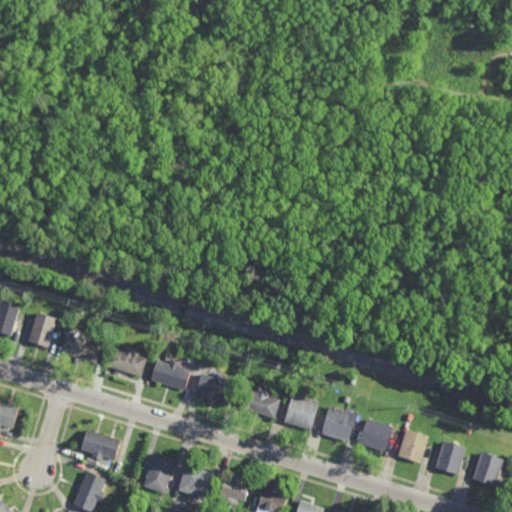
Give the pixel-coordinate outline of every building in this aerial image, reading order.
[(10,335),(0,331),(0,304),(1,301),(19,306),(10,335)] [(48,347),(28,341),(36,312),(56,318),(48,347)] [(90,341),(101,345),(96,363),(61,353),(67,333),(78,337),(80,333),(91,336),(90,341)] [(135,355),(146,359),(140,377),(105,366),(111,347),(124,351),(125,346),(136,350),(135,355)] [(168,363),(169,360),(180,363),(179,367),(191,370),(185,390),(151,380),(157,360),(168,363)] [(213,377),(214,373),(225,377),(224,381),(235,385),(229,404),(196,394),(202,373),(213,377)] [(355,385),(349,383),(351,375),(357,377),(355,385)] [(269,396),(281,400),(275,419),(239,408),(245,388),(257,392),(258,387),(270,391),(269,396)] [(311,430),(284,422),(292,394),(319,403),(311,430)] [(14,428),(4,426),(3,429),(0,428),(0,402),(19,408),(14,428)] [(348,443),(321,434),(330,406),(358,414),(348,443)] [(385,454),(357,445),(366,417),(394,425),(385,454)] [(115,459),(103,455),(101,460),(91,457),(92,454),(81,450),(87,429),(121,439),(115,459)] [(421,463),(398,456),(406,429),(429,436),(421,463)] [(458,475),(435,468),(443,441),(466,448),(458,475)] [(495,486),(473,479),(481,453),(504,460),(495,486)] [(176,460),(165,494),(143,487),(154,454),(176,460)] [(207,499),(179,491),(186,465),(214,473),(207,499)] [(100,503),(97,501),(92,511),(73,504),(87,472),(105,480),(101,491),(105,493),(100,503)] [(235,480),(236,479),(240,480),(240,481),(250,485),(245,503),(238,501),(237,506),(221,501),(221,498),(220,498),(226,477),(235,480)] [(278,491),(277,494),(287,497),(282,511),(256,511),(264,489),(272,492),(273,490),(278,491)] [(0,511),(0,498),(13,511),(0,511)] [(323,511),(297,511),(301,501),(313,504),(313,505),(325,508),(323,511)] [(195,511),(177,511),(181,502),(197,507),(195,511)]
